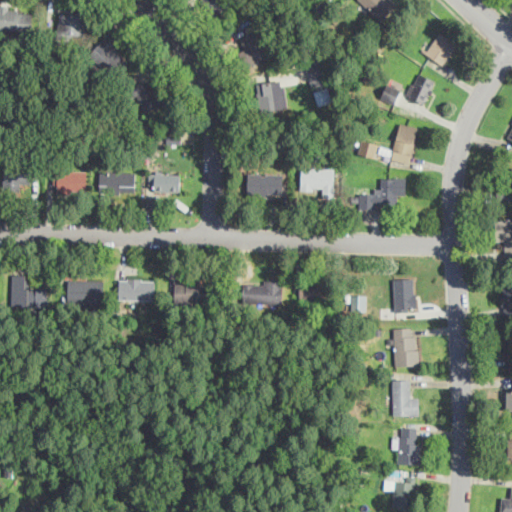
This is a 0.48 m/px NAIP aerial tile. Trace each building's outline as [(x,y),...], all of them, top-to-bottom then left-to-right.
[(202,0),(215,15),(231,1),(230,0),(202,0)] [(398,3),(395,0),(361,0),(381,20),(398,3)] [(0,29),(31,32),(33,8),(0,5),(0,29)] [(89,15),(62,8),(55,35),(82,42),(89,15)] [(120,36),(112,28),(88,53),(112,77),(129,61),(112,45),(120,36)] [(236,53),(249,67),(269,49),(252,30),(241,40),(245,45),(236,53)] [(457,42),(440,30),(425,51),(443,63),(457,42)] [(306,65),(312,86),(326,82),(321,61),(306,65)] [(406,93),(424,102),(436,79),(418,70),(406,93)] [(164,104),(153,76),(128,86),(138,114),(164,104)] [(256,82),(261,111),(288,107),(284,78),(256,82)] [(394,104),(402,88),(388,81),(380,97),(394,104)] [(319,105),(334,99),(329,85),(314,91),(319,105)] [(419,126),(400,121),(390,158),(409,163),(419,126)] [(374,157),(377,144),(365,140),(361,153),(374,157)] [(31,166),(4,166),(4,188),(31,188),(31,166)] [(301,166),(301,190),(335,190),(335,166),(301,166)] [(511,166),(508,189),(498,188),(497,198),(511,200),(511,166)] [(87,189),(87,169),(55,169),(55,189),(87,189)] [(135,169),(99,169),(99,189),(135,189),(135,169)] [(150,170),(150,190),(180,190),(180,170),(150,170)] [(249,194),(283,194),(283,172),(249,172),(249,194)] [(405,177),(381,176),(381,189),(359,188),(358,207),(396,208),(396,198),(404,199),(405,177)] [(511,219),(495,219),(495,240),(505,240),(505,259),(511,259),(511,219)] [(12,275),(12,308),(48,308),(48,287),(30,287),(30,275),(12,275)] [(416,311),(416,276),(394,276),(394,311),(416,311)] [(155,277),(119,277),(119,299),(155,300),(155,277)] [(68,279),(68,304),(103,304),(103,279),(68,279)] [(330,279),(300,279),(300,300),(330,300),(330,279)] [(175,303),(207,303),(207,280),(175,280),(175,303)] [(243,302),(282,303),(282,280),(244,280),(243,302)] [(511,280),(502,280),(502,311),(511,311),(511,280)] [(352,312),(367,311),(367,293),(351,294),(352,312)] [(394,326),(394,364),(418,364),(418,326),(394,326)] [(393,414),(419,414),(419,396),(410,396),(410,377),(393,377),(393,414)] [(398,462),(421,462),(421,426),(402,426),(402,435),(393,435),(393,453),(398,453),(398,462)] [(416,475),(394,475),(393,509),(415,509),(416,475)] [(511,511),(511,495),(502,495),(500,511),(511,511)]
